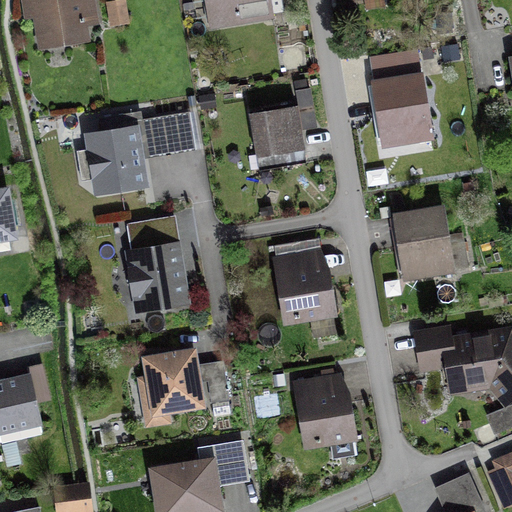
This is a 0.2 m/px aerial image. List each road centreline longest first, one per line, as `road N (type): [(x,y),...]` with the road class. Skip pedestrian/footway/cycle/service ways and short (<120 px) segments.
road 1 (residential): [(351,212),(398,467),(384,484),(325,511)]
road 2 (residential): [(316,0),(351,212)]
road 3 (residential): [(351,212),(209,235)]
